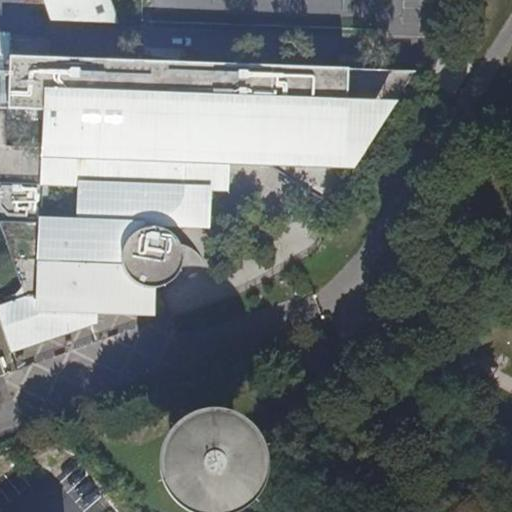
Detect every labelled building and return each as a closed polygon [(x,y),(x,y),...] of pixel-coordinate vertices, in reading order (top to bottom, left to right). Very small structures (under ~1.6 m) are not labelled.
[(49,0),(37,0),(45,25),(58,25),(49,0)] [(49,0),(58,25),(106,24),(97,0),(49,0)] [(97,0),(106,24),(116,24),(107,0),(97,0)] [(47,41),(0,38),(0,230),(24,302),(0,311),(0,321),(12,358),(96,328),(97,321),(100,296),(121,290),(138,289),(147,292),(154,298),(168,287),(177,275),(179,266),(178,249),(170,238),(162,233),(157,230),(157,224),(170,217),(174,208),(180,192),(223,173),(227,172),(230,172),(273,174),(328,213),(411,81),(161,68),(47,63),(47,41)] [(223,196),(227,172),(223,173),(180,192),(174,208),(170,217),(157,224),(157,230),(162,233),(205,231),(206,195),(223,196)] [(149,317),(154,298),(147,292),(138,289),(121,290),(100,296),(97,321),(149,317)] [(320,345),(311,381),(311,383),(333,376),(337,357),(321,344),(320,345)] [(311,381),(320,345),(302,351),(299,369),(311,381)] [(254,467),(254,463),(253,459),(252,455),(250,451),(248,448),(246,445),(243,442),(239,440),(236,438),(232,436),(228,435),(224,434),(220,434),(216,435),(212,436),(204,439),(201,441),(198,444),(195,447),(193,451),(192,454),(190,458),(189,462),(189,466),(189,471),(190,475),(191,478),(193,482),(195,486),(197,489),(200,492),(204,494),(207,496),(211,498),(215,499),(219,499),(223,499),(227,499),(231,498),(235,497),(239,495),(242,492),(245,489),(248,486),(250,483),(253,475),(254,471),(254,467)]
